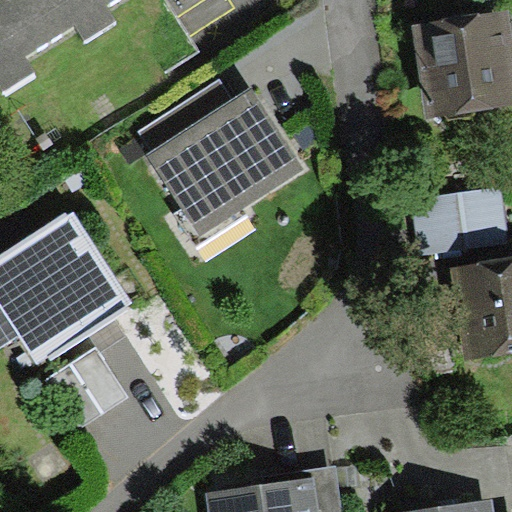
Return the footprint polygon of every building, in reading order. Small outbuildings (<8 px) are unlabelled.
[(0,0),(0,73),(7,69),(16,81),(42,64),(35,52),(87,19),(94,30),(120,14),(113,3),(118,0),(0,0)] [(412,33),(427,126),(511,113),(511,30),(510,18),(412,33)] [(252,85),(139,158),(197,248),(311,175),(252,85)] [(502,191),(412,203),(419,259),(509,247),(502,191)] [(70,215),(0,265),(0,323),(38,376),(136,307),(70,215)] [(511,267),(451,276),(465,369),(511,362),(511,267)] [(95,422),(139,395),(108,344),(64,370),(95,422)] [(205,498),(206,511),(340,511),(334,472),(313,475),(314,482),(205,498)]
